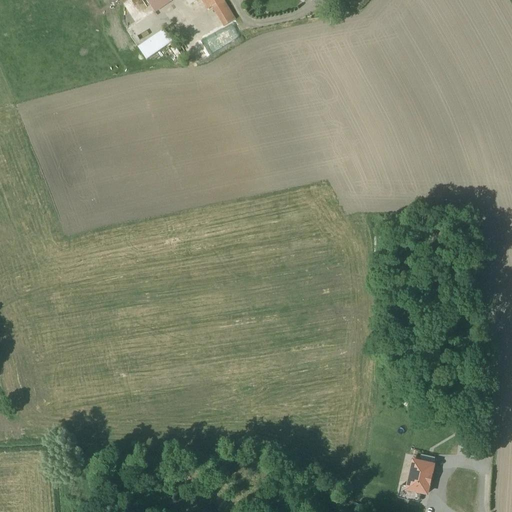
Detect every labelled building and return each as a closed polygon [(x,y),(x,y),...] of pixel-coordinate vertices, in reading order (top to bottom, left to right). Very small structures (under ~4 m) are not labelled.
[(148,0),(154,9),(169,0),(148,0)] [(236,15),(226,0),(205,0),(209,5),(213,2),(225,21),(236,15)] [(143,45),(150,58),(177,44),(170,31),(143,45)] [(422,494),(438,496),(442,462),(419,459),(415,491),(410,490),(409,498),(421,499),(422,494)] [(470,470),(449,464),(438,503),(459,509),(470,470)]
